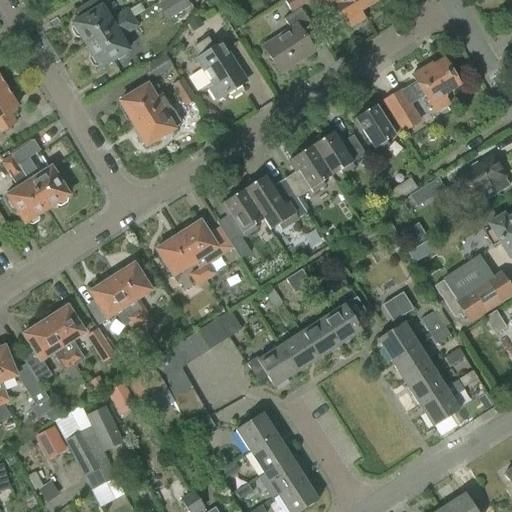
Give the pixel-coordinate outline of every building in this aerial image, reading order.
[(72,29),(72,32),(75,38),(79,39),(81,38),(86,46),(131,18),(127,11),(109,22),(102,11),(107,8),(107,6),(108,3),(105,0),(92,0),(77,10),(83,19),(73,25),(74,28),(72,29)] [(190,8),(185,0),(169,0),(166,2),(175,16),(190,8)] [(304,0),(285,0),(283,2),(291,13),(299,9),(307,3),(304,0)] [(320,0),(328,12),(335,8),(348,30),(365,20),(360,13),(376,3),(373,0),(320,0)] [(262,47),(280,73),(312,52),(302,36),(312,29),(299,9),(291,13),(283,18),(290,29),(262,47)] [(196,17),(187,23),(193,31),(202,26),(196,17)] [(131,18),(86,46),(91,54),(89,61),(93,68),(96,69),(98,67),(100,70),(115,61),(118,61),(123,58),(124,55),(128,53),(119,39),(137,28),(131,18)] [(197,60),(213,85),(208,89),(216,102),(228,94),(229,97),(235,98),(241,94),(241,90),(240,87),(245,84),(221,45),(214,49),(207,39),(193,48),(199,59),(197,60)] [(141,69),(149,82),(172,68),(165,55),(141,69)] [(414,84),(381,103),(401,135),(414,127),(404,111),(423,99),(429,109),(430,108),(435,116),(449,107),(444,99),(445,99),(443,96),(458,87),(442,61),(432,67),(431,65),(410,78),(411,79),(414,84)] [(182,79),(171,86),(177,97),(188,90),(182,79)] [(120,105),(119,109),(123,115),(125,115),(132,125),(165,105),(152,85),(147,88),(146,87),(119,103),(120,105)] [(5,86),(0,88),(0,131),(15,123),(8,112),(17,107),(5,86)] [(188,90),(177,97),(183,107),(194,100),(188,90)] [(365,113),(352,121),(359,133),(362,131),(377,153),(388,146),(385,142),(394,136),(373,102),(363,108),(365,113)] [(165,105),(132,125),(138,136),(137,139),(140,144),(143,144),(145,147),(159,139),(164,142),(172,136),(172,131),(173,130),(172,129),(179,125),(171,111),(169,112),(165,105)] [(318,136),(309,142),(330,177),(339,172),(341,175),(353,167),(351,164),(364,156),(352,136),(342,143),(335,131),(321,141),(318,136)] [(33,141),(10,156),(46,211),(55,205),(56,206),(59,207),(64,204),(66,201),(65,198),(67,197),(58,182),(59,179),(55,173),(52,173),(50,169),(39,176),(28,160),(40,152),(33,141)] [(295,173),(284,180),(296,199),(307,192),(310,190),(312,193),(324,186),(322,182),(330,177),(309,142),(299,148),(302,153),(288,162),(295,173)] [(10,156),(0,162),(0,165),(5,173),(6,172),(17,190),(6,196),(9,201),(8,204),(11,209),(15,210),(24,225),(27,223),(28,225),(30,225),(36,222),(38,218),(37,216),(46,211),(10,156)] [(457,185),(447,192),(454,204),(465,198),(467,201),(480,192),(486,202),(496,195),(509,188),(503,178),(504,178),(500,172),(502,171),(497,163),(495,163),(492,157),(454,181),(457,185)] [(240,186),(262,220),(270,233),(278,228),(280,231),(297,221),(297,220),(306,214),(296,199),(284,180),(275,186),(268,175),(253,184),(250,180),(240,186)] [(388,193),(395,204),(416,190),(409,179),(388,193)] [(438,180),(410,197),(417,208),(444,192),(438,180)] [(262,220),(240,186),(230,192),(233,197),(219,205),(226,217),(216,223),(239,260),(250,254),(240,240),(243,238),(243,237),(255,230),(253,226),(262,220)] [(488,226),(491,230),(483,235),(491,247),(498,242),(508,259),(511,256),(511,217),(505,222),(502,217),(488,226)] [(193,263),(197,270),(204,281),(213,275),(207,264),(230,249),(217,229),(207,235),(199,222),(196,224),(193,222),(187,226),(187,230),(176,237),(193,263)] [(416,228),(402,236),(411,250),(424,241),(416,228)] [(173,276),(193,263),(176,237),(167,242),(164,241),(159,244),(159,248),(156,250),(173,276)] [(433,288),(454,319),(459,315),(461,319),(465,316),(470,324),(511,295),(511,293),(499,274),(489,280),(475,260),(433,288)] [(121,273),(111,279),(145,333),(154,328),(148,319),(149,318),(137,299),(149,291),(133,265),(129,267),(127,265),(121,269),(121,273)] [(204,281),(197,270),(188,276),(195,287),(204,281)] [(301,270),(293,275),(302,290),(310,285),(301,270)] [(302,290),(293,275),(285,280),(294,295),(302,290)] [(95,302),(85,308),(96,325),(117,312),(128,329),(124,331),(144,364),(159,354),(145,333),(111,279),(101,285),(98,284),(93,287),(92,291),(89,293),(95,302)] [(263,294),(272,309),(281,304),(272,289),(263,294)] [(402,295),(383,307),(393,324),(400,320),(413,312),(402,295)] [(343,305),(321,319),(338,346),(361,331),(353,320),(362,314),(353,299),(344,306),(343,305)] [(53,316),(44,322),(72,367),(81,361),(69,343),(82,334),(65,308),(63,309),(60,308),(54,312),(53,316)] [(229,311),(216,319),(216,320),(228,338),(241,330),(229,311)] [(434,312),(419,321),(430,338),(444,329),(434,312)] [(483,319),(493,336),(505,329),(495,312),(483,319)] [(321,319),(300,333),(317,360),(338,346),(321,319)] [(216,320),(206,326),(218,344),(218,345),(228,339),(228,338),(216,320)] [(395,328),(375,341),(389,363),(416,345),(402,323),(400,320),(393,324),(395,328)] [(25,334),(22,336),(34,354),(23,361),(30,372),(39,386),(50,379),(39,362),(51,354),(63,373),(65,371),(72,367),(44,322),(35,328),(33,326),(26,331),(25,334)] [(206,325),(197,331),(209,350),(218,344),(206,326),(206,325)] [(449,337),(444,329),(430,338),(435,346),(449,337)] [(113,357),(97,331),(86,338),(102,365),(113,357)] [(197,331),(187,338),(199,357),(209,350),(197,331)] [(300,333),(278,347),(295,374),(317,360),(300,333)] [(187,338),(178,344),(190,363),(199,357),(187,338)] [(178,344),(151,361),(152,364),(161,380),(180,369),(180,370),(190,363),(178,344)] [(416,345),(389,363),(403,385),(430,367),(416,345)] [(255,359),(245,365),(257,384),(266,378),(272,388),(295,374),(278,347),(256,362),(255,359)] [(0,404),(10,401),(2,381),(15,376),(4,348),(1,350),(0,349),(0,404)] [(443,359),(448,367),(463,358),(458,350),(443,359)] [(151,364),(125,379),(138,403),(165,388),(160,380),(151,364)] [(79,378),(72,367),(65,371),(72,382),(79,378)] [(430,367),(403,385),(417,406),(444,389),(430,367)] [(161,380),(160,380),(165,388),(165,389),(166,389),(185,378),(180,370),(180,369),(161,380)] [(457,381),(462,389),(477,380),(472,371),(457,381)] [(30,372),(17,380),(34,406),(30,409),(36,420),(45,414),(53,409),(39,386),(30,372)] [(185,378),(166,389),(171,399),(191,388),(185,378)] [(444,389),(417,406),(431,428),(458,410),(451,399),(461,392),(455,382),(444,389)] [(130,401),(122,386),(108,393),(116,408),(130,401)] [(191,388),(171,399),(177,409),(197,398),(191,388)] [(197,398),(177,409),(182,418),(202,407),(197,398)] [(0,423),(10,417),(3,406),(0,407),(0,423)] [(202,407),(182,418),(188,429),(208,418),(202,407)] [(104,408),(84,419),(89,429),(102,454),(123,443),(104,408)] [(53,422),(59,419),(53,409),(45,414),(51,423),(53,422)] [(234,430),(248,453),(275,436),(261,413),(234,430)] [(208,418),(188,429),(194,439),(214,428),(209,419),(208,418)] [(63,451),(52,429),(35,438),(47,460),(63,451)] [(102,454),(89,429),(64,442),(91,493),(116,480),(102,454)] [(248,453),(262,475),(288,458),(275,436),(248,453)] [(33,450),(29,443),(18,449),(22,456),(33,450)] [(262,475),(275,496),(302,479),(288,458),(262,475)] [(219,472),(224,480),(238,471),(233,463),(219,472)] [(1,467),(0,467),(0,492),(9,490),(1,467)] [(511,469),(503,476),(511,490),(511,469)] [(302,479),(275,496),(284,511),(299,511),(316,502),(302,479)] [(232,494),(238,502),(252,493),(247,485),(232,494)] [(192,494),(180,501),(187,511),(216,511),(215,509),(210,511),(202,511),(202,510),(192,494)] [(472,511),(462,497),(440,511),(472,511)]
